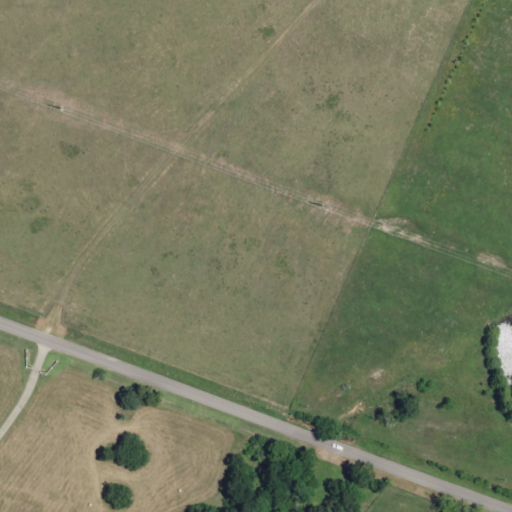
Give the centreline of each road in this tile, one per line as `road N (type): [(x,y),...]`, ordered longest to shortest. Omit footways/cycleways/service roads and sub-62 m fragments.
road 1 (residential): [(511,509),(0,320)]
road 2 (residential): [(70,346),(95,287),(300,0)]
